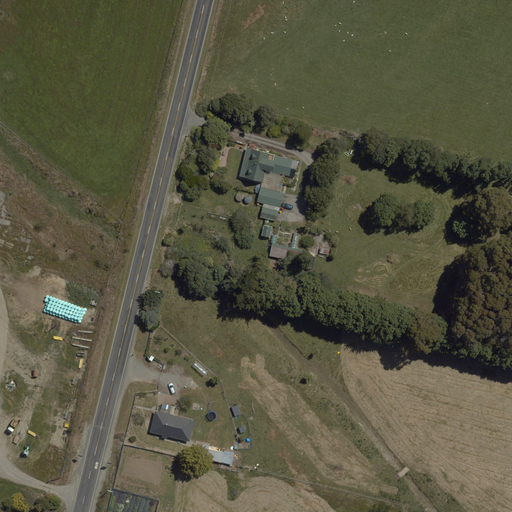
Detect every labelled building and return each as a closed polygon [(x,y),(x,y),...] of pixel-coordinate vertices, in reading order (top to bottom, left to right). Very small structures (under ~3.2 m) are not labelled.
[(295,178),(300,161),(247,148),(240,176),(263,182),(266,171),(295,178)] [(261,187),(257,202),(263,203),(279,208),(283,193),(261,187)] [(276,222),(279,208),(263,203),(259,217),(276,222)] [(269,237),(272,227),(264,225),(262,235),(269,237)] [(302,250),(272,243),(270,256),(299,262),(302,250)] [(162,435),(162,437),(167,439),(168,436),(190,442),(195,421),(155,411),(150,432),(162,435)] [(235,452),(203,445),(200,458),(232,465),(235,452)]
